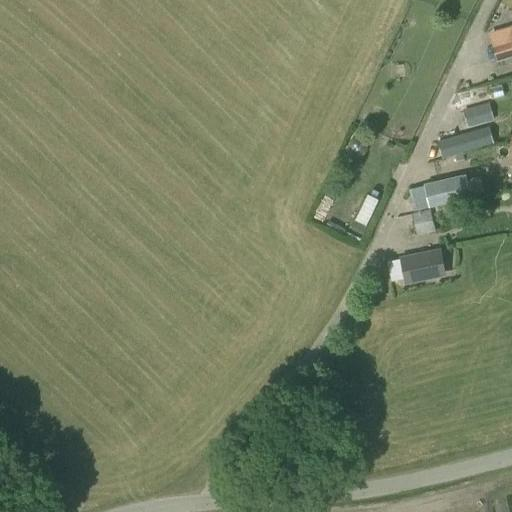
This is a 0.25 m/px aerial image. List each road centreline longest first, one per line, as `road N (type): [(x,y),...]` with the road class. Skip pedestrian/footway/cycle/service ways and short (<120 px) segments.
road 1 (residential): [(212,501),(222,457),(311,356),(356,283),(491,0)]
road 2 (unclassified): [(212,501),(407,482),(511,457)]
